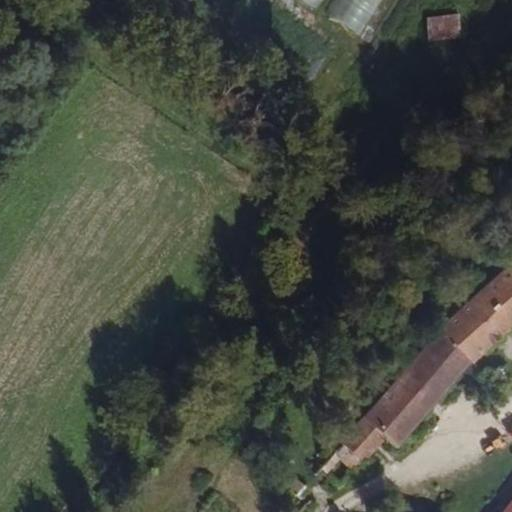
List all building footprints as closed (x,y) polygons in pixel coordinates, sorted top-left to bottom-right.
[(301,0),(326,13),(332,0),(301,0)] [(460,16),(429,16),(429,44),(460,45),(460,16)] [(471,368),(511,326),(511,272),(508,268),(441,338),(471,368)] [(389,449),(471,368),(441,338),(360,421),(381,441),(389,449)] [(349,473),(381,441),(360,421),(327,454),(349,473)]
